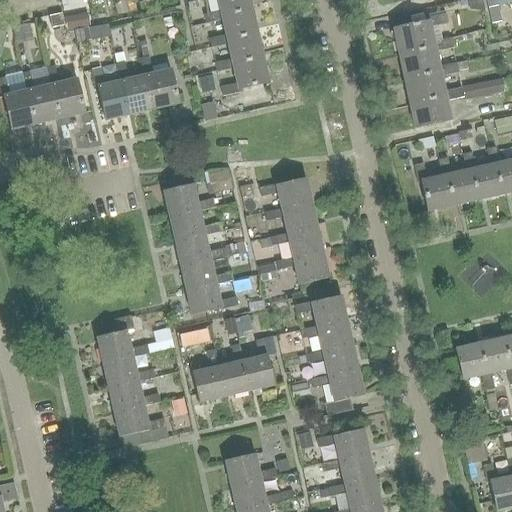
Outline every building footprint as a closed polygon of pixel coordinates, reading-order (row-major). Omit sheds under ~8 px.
[(251,10),(248,0),(216,0),(219,11),(204,15),(206,24),(221,20),(220,17),(251,10)] [(257,34),(251,10),(220,17),(221,20),(225,36),(209,39),(211,49),(227,45),(226,41),(257,34)] [(433,46),(432,42),(429,28),(446,24),(444,14),(426,18),(427,21),(391,29),(396,54),(433,46)] [(29,24),(12,28),(15,41),(32,37),(29,24)] [(262,59),(257,34),(226,41),(227,45),(230,60),(215,64),(217,72),(233,69),(232,66),(262,59)] [(438,71),(438,67),(434,52),(451,48),(449,38),(432,42),(433,46),(396,54),(402,79),(438,71)] [(146,75),(155,110),(179,104),(171,69),(153,74),(149,57),(139,59),(143,76),(146,75)] [(268,84),(262,59),(232,66),(233,69),(236,84),(220,88),(223,97),(239,93),(239,90),(268,84)] [(130,115),(155,110),(146,75),(143,76),(129,79),(125,62),(115,65),(119,81),(122,81),(130,115)] [(444,95),(443,91),(440,76),(457,73),(455,63),(438,67),(438,71),(402,79),(407,103),(444,95)] [(52,84),(60,119),(84,114),(77,79),(58,83),(54,66),(45,68),(49,85),(52,84)] [(122,81),(119,81),(104,85),(101,68),(92,70),(96,88),(97,88),(105,121),(130,115),(122,81)] [(36,124),(60,119),(52,84),(49,85),(34,88),(30,71),(21,73),(25,91),(28,90),(36,124)] [(11,130),(36,124),(28,90),(25,91),(10,94),(6,77),(0,77),(0,90),(2,97),(4,97),(11,130)] [(500,80),(460,88),(463,102),(503,93),(500,80)] [(460,88),(443,91),(444,95),(407,103),(412,129),(450,120),(446,101),(462,98),(460,88)] [(493,164),(499,196),(511,192),(511,160),(498,163),(495,147),(485,149),(489,165),(493,164)] [(468,170),(475,201),(499,196),(493,164),(489,165),(473,169),(470,153),(461,155),(465,171),(468,170)] [(436,160),(436,161),(440,177),(444,176),(451,206),(475,201),(468,170),(465,171),(450,174),(446,158),(436,160)] [(422,164),(413,166),(417,184),(420,183),(426,212),(451,206),(444,176),(440,177),(425,180),(422,164)] [(230,190),(227,172),(207,176),(211,194),(230,190)] [(278,193),(281,208),(281,210),(312,203),(306,178),(276,185),(275,184),(258,187),(261,197),(278,193)] [(163,190),(168,216),(199,209),(199,211),(216,207),(214,199),(198,202),(193,184),(163,190)] [(283,216),(287,233),(287,235),(317,228),(312,203),(281,210),(281,208),(264,212),(266,220),(283,216)] [(203,227),(199,211),(199,209),(168,216),(174,241),(205,234),(205,236),(221,232),(220,224),(203,227)] [(289,241),(292,257),(293,260),(323,253),(317,228),(287,235),(287,233),(270,237),(272,245),(289,241)] [(209,252),(205,236),(205,234),(174,241),(180,266),(210,259),(210,260),(227,256),(225,248),(209,252)] [(329,278),(323,253),(293,260),(292,257),(276,261),(278,270),(294,266),(298,285),(329,278)] [(214,277),(210,260),(210,259),(180,266),(185,291),(215,284),(216,286),(233,282),(231,273),(214,277)] [(219,301),(216,286),(215,284),(185,291),(191,316),(221,309),(221,310),(238,306),(237,297),(219,301)] [(316,328),(347,321),(341,296),(311,303),(311,302),(294,306),(296,314),(313,311),(316,327),(316,328)] [(96,338),(102,363),(132,356),(133,358),(149,354),(147,345),(131,349),(127,332),(134,331),(131,316),(101,323),(104,336),(96,338)] [(318,336),(322,351),(322,353),(352,346),(347,321),(316,328),(316,327),(300,330),(302,339),(318,336)] [(178,335),(181,348),(209,342),(207,329),(178,335)] [(279,336),(268,336),(269,353),(280,352),(279,336)] [(259,356),(243,360),(241,361),(248,391),(273,385),(266,355),(268,354),(264,339),(255,341),(259,356)] [(504,339),(479,344),(486,375),(491,374),(506,371),(509,386),(511,385),(511,369),(504,339)] [(486,375),(479,344),(455,349),(462,381),(481,376),(485,392),(494,390),(491,374),(486,375)] [(223,397),(248,391),(241,361),(243,360),(239,345),(231,347),(234,362),(219,365),(216,366),(223,397)] [(323,359),(327,376),(327,378),(358,371),(352,346),(322,353),(322,351),(305,355),(307,363),(323,359)] [(198,402),(223,397),(216,366),(219,365),(215,350),(206,352),(210,368),(191,372),(198,402)] [(136,374),(133,358),(132,356),(102,363),(107,388),(138,381),(138,382),(154,378),(152,371),(136,374)] [(329,384),(333,402),(324,404),(327,416),(353,410),(350,399),(364,396),(358,371),(327,378),(327,376),(311,380),(313,388),(329,384)] [(138,381),(107,388),(113,412),(143,406),(160,403),(158,394),(142,398),(138,382),(138,381)] [(494,394),(485,396),(489,412),(488,412),(491,427),(500,425),(494,394)] [(143,406),(113,412),(119,437),(140,432),(142,444),(168,438),(163,419),(147,423),(143,406)] [(335,444),(338,460),(339,461),(368,454),(363,429),(333,436),(333,434),(316,438),(318,447),(335,444)] [(481,443),(464,448),(468,465),(486,461),(481,443)] [(224,460),(230,485),(260,479),(261,481),(277,477),(275,469),(259,472),(254,454),(224,460)] [(340,468),(344,484),(344,486),(374,479),(368,454),(339,461),(338,460),(322,463),(324,472),(340,468)] [(495,511),(496,511),(511,508),(511,476),(510,476),(495,480),(491,465),(482,467),(486,484),(489,483),(495,511)] [(230,485),(236,510),(266,504),(266,506),(283,502),(281,493),(265,497),(261,481),(260,479),(230,485)] [(345,493),(349,509),(349,511),(380,504),(374,479),(344,486),(344,484),(327,488),(330,497),(345,493)] [(0,511),(2,511),(0,503),(16,499),(12,483),(0,485),(0,511)]
